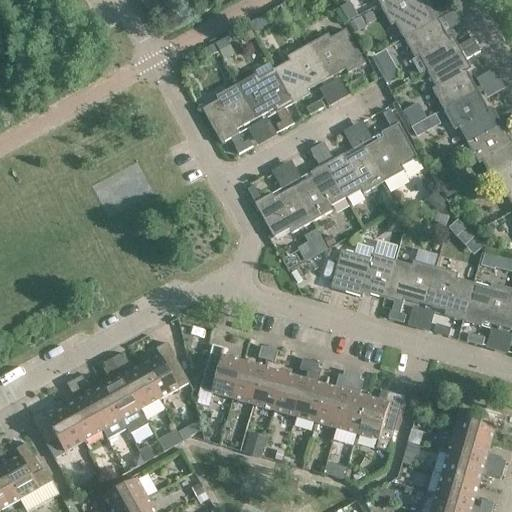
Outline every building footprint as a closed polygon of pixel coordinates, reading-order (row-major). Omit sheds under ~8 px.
[(140,0),(153,21),(168,13),(160,0),(140,0)] [(424,6),(420,0),(390,0),(379,6),(391,27),(395,25),(403,40),(438,21),(452,13),(448,6),(434,14),(429,4),(424,6)] [(350,3),(340,9),(348,23),(358,17),(350,3)] [(371,12),(363,16),(367,25),(376,20),(371,12)] [(361,17),(349,24),(354,34),(366,27),(361,17)] [(448,40),(438,21),(403,40),(415,60),(419,58),(427,73),(476,46),(472,40),(458,47),(453,37),(448,40)] [(249,28),(238,34),(244,44),(254,38),(249,28)] [(328,36),(307,47),(326,81),(345,71),(348,75),(365,65),(346,31),(330,40),(328,36)] [(225,39),(215,45),(222,60),(233,54),(225,39)] [(213,46),(206,49),(211,57),(217,54),(213,46)] [(480,53),(476,46),(427,73),(436,88),(432,91),(443,111),(477,92),(467,73),(471,71),(466,61),(480,53)] [(326,81),(307,47),(287,58),(289,63),(274,71),(293,105),(310,96),(307,92),(326,81)] [(384,51),(372,58),(380,73),(392,66),(384,51)] [(293,105),(274,71),(259,79),(256,75),(236,86),(255,121),(274,110),(281,124),(276,127),(280,133),(294,126),(285,110),(293,105)] [(361,79),(347,87),(351,94),(365,86),(361,79)] [(255,121),(236,86),(215,98),(218,102),(202,111),(221,145),(231,140),(236,149),(235,149),(238,156),(252,148),(249,142),(243,145),(236,131),(255,121)] [(488,111),(477,92),(443,111),(454,132),(459,129),(467,144),(502,126),(511,119),(511,111),(498,119),(492,109),(488,111)] [(306,110),(310,117),(324,109),(320,102),(306,110)] [(416,107),(402,115),(410,128),(424,120),(416,107)] [(383,139),(364,149),(383,184),(404,173),(401,168),(417,160),(398,125),(390,112),(383,115),(391,129),(381,135),(383,139)] [(415,140),(439,126),(433,116),(410,130),(415,140)] [(511,144),(502,126),(467,144),(478,165),(483,163),(491,178),(511,166),(511,144)] [(333,161),(323,144),(317,148),(345,200),(360,191),(363,195),(383,184),(364,149),(345,160),(343,156),(333,161)] [(345,200),(317,148),(310,151),(319,169),(309,174),(312,178),(293,189),(312,223),(332,212),(330,208),(345,200)] [(511,166),(491,178),(502,198),(507,196),(511,205),(511,166)] [(449,185),(441,190),(446,199),(458,192),(455,187),(449,185)] [(291,235),(312,223),(293,189),(274,199),(272,195),(262,201),(254,187),(247,191),(255,205),(254,205),(273,239),(289,231),(291,235)] [(437,214),(435,223),(439,224),(438,227),(446,229),(449,218),(437,214)] [(400,220),(387,220),(387,228),(393,232),(401,232),(400,220)] [(458,221),(448,229),(456,238),(465,230),(458,221)] [(315,231),(303,238),(313,256),(325,249),(315,231)] [(330,235),(322,239),(327,248),(334,244),(330,235)] [(363,294),(384,300),(395,262),(372,256),(371,260),(341,252),(330,290),(362,298),(363,294)] [(412,267),(395,262),(384,300),(393,302),(403,305),(404,301),(425,306),(435,269),(413,262),(412,267)] [(458,275),(435,269),(425,306),(445,312),(444,317),(463,322),(473,285),(457,280),(458,275)] [(295,272),(290,275),(296,285),(301,282),(295,272)] [(490,289),(473,285),(463,322),(481,328),(482,323),(503,329),(511,297),(511,290),(491,285),(490,289)] [(511,297),(503,329),(511,331),(511,297)] [(393,302),(388,320),(403,324),(405,317),(400,315),(403,305),(393,302)] [(433,333),(449,337),(451,330),(435,325),(433,333)] [(466,342),(482,347),(484,339),(469,335),(466,342)] [(160,357),(141,368),(159,401),(188,385),(192,392),(191,392),(191,393),(193,392),(167,344),(156,350),(160,357)] [(201,391),(232,400),(243,364),(222,358),(224,350),(212,346),(197,399),(198,399),(201,391)] [(269,350),(261,348),(258,359),(266,362),(269,350)] [(278,353),(269,350),(266,362),(274,364),(278,353)] [(129,374),(120,357),(112,361),(140,412),(159,401),(141,368),(129,374)] [(311,362),(302,360),(299,371),(307,374),(311,362)] [(114,382),(103,389),(126,431),(129,436),(148,426),(140,412),(112,361),(105,365),(114,382)] [(319,365),(311,362),(307,374),(305,381),(295,418),(315,424),(326,387),(314,384),(319,365)] [(264,369),(243,364),(232,400),(253,406),(264,369)] [(284,375),(264,369),(253,406),(274,412),(284,375)] [(352,374),(344,372),(343,376),(340,375),(335,390),(326,387),(315,424),(336,430),(347,393),(349,386),(352,374)] [(361,377),(352,374),(349,386),(347,393),(336,430),(357,436),(367,399),(355,396),(361,377)] [(305,381),(284,375),(274,412),(295,418),(305,381)] [(88,388),(82,378),(74,382),(80,392),(88,388)] [(80,392),(74,382),(67,386),(73,396),(80,392)] [(103,389),(84,399),(103,433),(107,441),(126,431),(103,389)] [(403,401),(381,395),(379,403),(367,399),(357,436),(378,442),(376,450),(388,453),(403,401)] [(103,433),(84,399),(65,410),(84,443),(103,433)] [(459,413),(453,435),(490,445),(496,424),(503,426),(507,414),(477,406),(474,417),(459,413)] [(84,443),(65,410),(46,420),(42,413),(31,419),(47,447),(57,441),(64,454),(84,443)] [(175,432),(157,442),(164,454),(181,444),(175,432)] [(249,435),(243,454),(260,459),(266,440),(249,435)] [(490,445),(453,435),(447,455),(484,466),(491,468),(503,471),(505,463),(500,461),(500,459),(487,455),(490,445)] [(20,457),(8,464),(0,448),(0,466),(1,468),(19,502),(53,483),(45,470),(42,472),(27,444),(16,450),(20,457)] [(158,455),(152,445),(141,452),(146,461),(158,455)] [(408,445),(405,456),(416,460),(420,448),(408,445)] [(276,452),(274,462),(281,464),(283,454),(276,452)] [(439,456),(434,472),(442,474),(441,476),(478,487),(481,474),(501,480),(503,471),(491,468),(484,466),(447,455),(446,458),(439,456)] [(139,456),(131,460),(135,468),(144,464),(139,456)] [(336,463),(331,478),(343,482),(347,466),(336,463)] [(1,468),(0,466),(0,511),(19,502),(1,468)] [(363,472),(352,478),(357,487),(368,481),(363,472)] [(478,487),(441,476),(435,497),(472,507),(478,487)] [(103,499),(110,511),(125,511),(147,500),(137,481),(103,499)] [(199,484),(190,489),(195,498),(204,493),(199,484)] [(374,500),(393,506),(396,495),(377,489),(374,500)] [(204,494),(196,498),(199,504),(207,500),(204,494)] [(426,494),(420,511),(487,511),(479,510),(472,507),(435,497),(426,494)] [(153,511),(147,500),(125,511),(153,511)] [(491,511),(494,505),(482,501),(479,510),(487,511),(491,511)]
